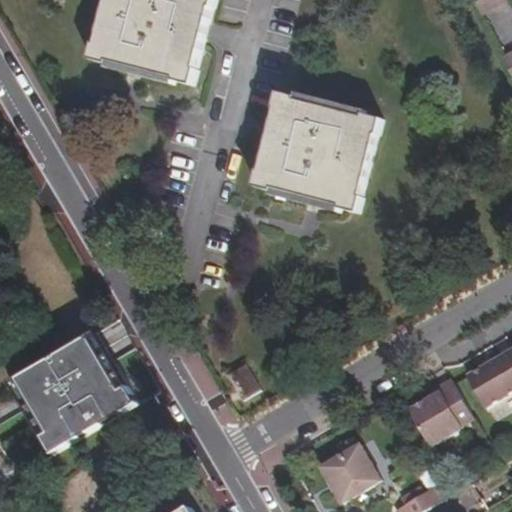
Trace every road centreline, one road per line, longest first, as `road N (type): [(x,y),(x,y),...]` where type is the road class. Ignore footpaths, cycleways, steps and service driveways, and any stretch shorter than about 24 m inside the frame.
road 1 (residential): [(0,76),(223,456)]
road 2 (residential): [(223,456),(511,289)]
